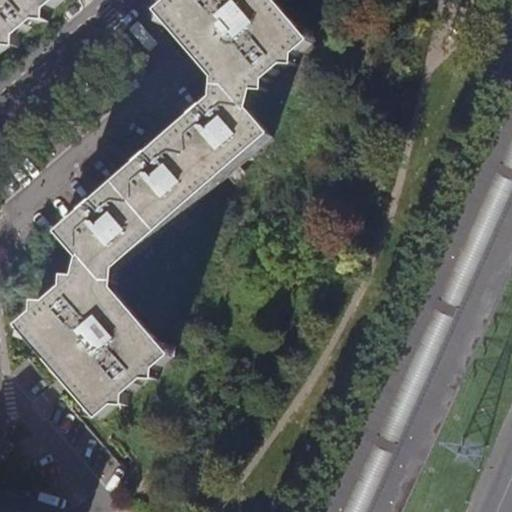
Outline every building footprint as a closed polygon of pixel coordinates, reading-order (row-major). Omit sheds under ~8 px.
[(0,0),(0,56),(12,47),(22,49),(22,38),(44,20),(52,22),(54,11),(66,0),(0,0)] [(235,91),(248,104),(261,92),(271,94),(273,83),(291,67),(302,68),(303,56),(316,46),(276,0),(184,0),(184,4),(170,16),(235,91)] [(407,511),(511,281),(511,57),(306,511),(407,511)] [(248,104),(235,91),(71,238),(98,270),(112,283),(277,139),(248,104)] [(112,283),(98,270),(85,282),(75,282),(73,292),(57,308),(47,306),(43,319),(31,329),(108,419),(121,407),(131,409),(132,397),(152,380),(162,381),(162,370),(175,358),(112,283)]
